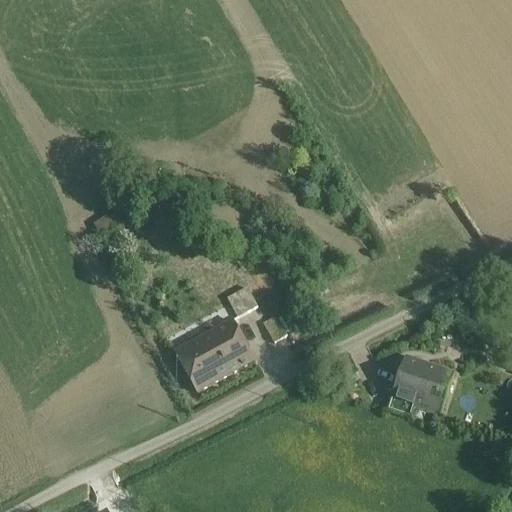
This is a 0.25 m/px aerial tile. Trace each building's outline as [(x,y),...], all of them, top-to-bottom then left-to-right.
[(248,291),(228,303),(238,322),(258,310),(248,291)] [(286,339),(276,321),(264,327),(275,346),(286,339)] [(233,325),(218,333),(214,325),(205,330),(209,338),(175,357),(198,397),(255,365),(233,325)] [(454,378),(405,362),(392,401),(414,409),(441,418),(454,378)] [(414,409),(392,401),(388,413),(411,420),(414,409)]
